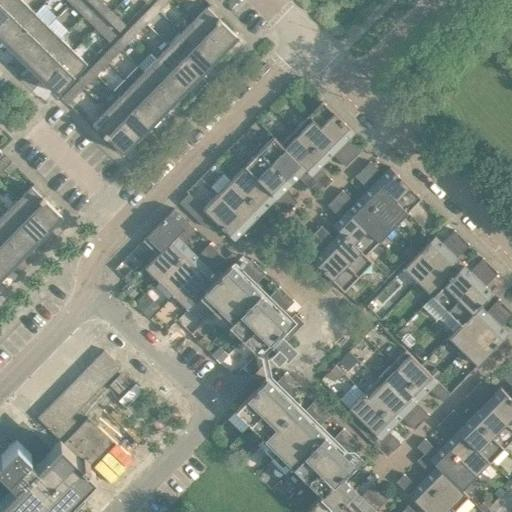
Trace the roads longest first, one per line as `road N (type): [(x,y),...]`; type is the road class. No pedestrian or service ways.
road 1 (residential): [(90,291),(92,259),(305,40)]
road 2 (residential): [(115,511),(207,418),(195,393),(90,291)]
road 3 (residential): [(511,242),(355,89)]
road 4 (residential): [(0,384),(90,291)]
road 5 (residential): [(355,89),(445,0)]
